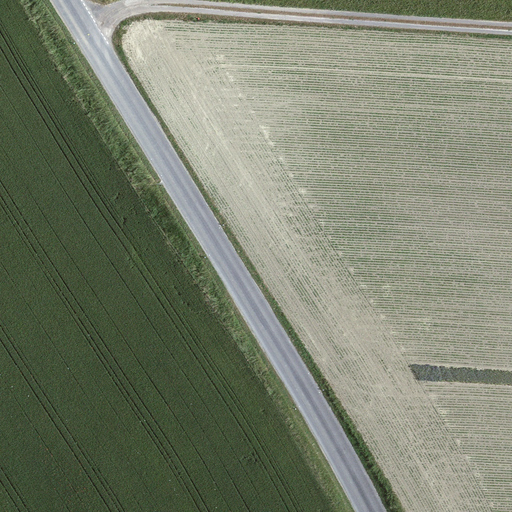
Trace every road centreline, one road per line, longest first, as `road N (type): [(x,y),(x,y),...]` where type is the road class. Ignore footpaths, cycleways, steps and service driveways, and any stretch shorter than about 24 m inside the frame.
road 1 (tertiary): [(70,0),(370,511)]
road 2 (track): [(511,28),(158,5),(86,26)]
